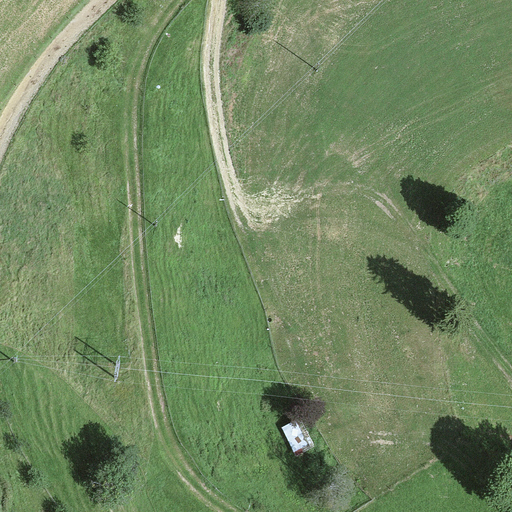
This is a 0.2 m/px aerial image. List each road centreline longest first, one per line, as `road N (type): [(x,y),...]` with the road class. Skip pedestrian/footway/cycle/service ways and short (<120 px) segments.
road 1 (track): [(217,0),(212,79),(221,147),(259,268),(291,334),(345,406),(464,455),(511,508)]
road 2 (track): [(181,0),(153,37),(138,83),(141,288),(158,411),(175,457),(231,511)]
road 3 (track): [(104,0),(56,49),(0,138)]
